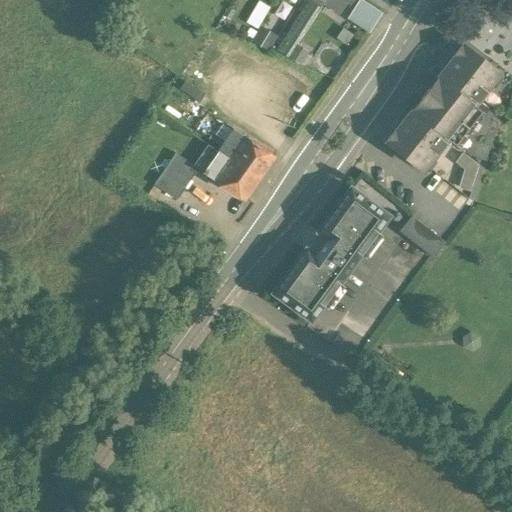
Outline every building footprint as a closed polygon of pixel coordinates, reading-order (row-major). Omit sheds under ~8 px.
[(324,0),(325,0),(342,11),(348,0),(324,0)] [(379,14),(360,1),(357,5),(347,20),(367,32),(379,14)] [(279,43),(268,35),(259,48),(269,56),(279,43)] [(454,57),(436,79),(441,83),(433,94),(428,90),(420,100),(425,104),(417,114),(412,110),(394,133),(392,131),(385,140),(387,142),(385,144),(410,163),(414,158),(425,167),(446,140),(454,146),(481,112),(473,106),(494,79),(483,70),(487,65),(462,46),(461,48),(459,46),(452,55),(454,57)] [(306,55),(295,47),(288,58),(299,65),(306,55)] [(232,130),(217,152),(230,160),(245,138),(232,130)] [(273,157),(245,138),(230,160),(259,179),(273,157)] [(259,179),(230,160),(217,152),(214,155),(202,174),(243,201),(259,179)] [(161,174),(153,185),(176,200),(197,169),(175,154),(161,174)] [(151,168),(140,185),(149,191),(153,185),(161,174),(151,168)] [(349,188),(316,233),(325,240),(314,255),(304,248),(271,293),(310,322),(388,216),(349,188)] [(434,254),(446,237),(410,212),(399,229),(434,254)]
